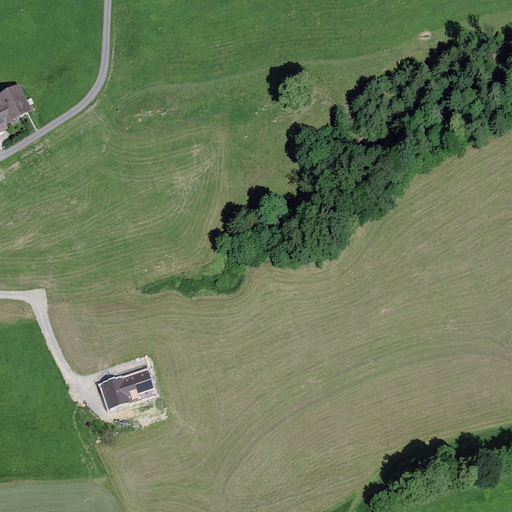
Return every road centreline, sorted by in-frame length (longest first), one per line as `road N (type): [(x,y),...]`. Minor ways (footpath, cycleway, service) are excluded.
road 1 (track): [(97,87),(206,24),(271,0)]
road 2 (track): [(73,112),(104,71),(108,0)]
